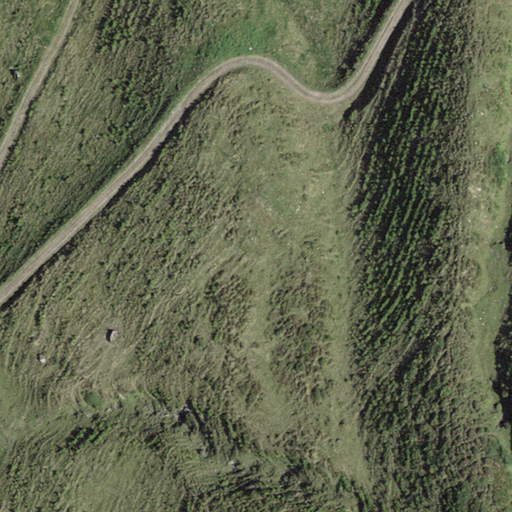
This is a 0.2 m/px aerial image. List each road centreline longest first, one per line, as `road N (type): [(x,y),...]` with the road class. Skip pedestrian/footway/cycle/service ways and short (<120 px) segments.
road 1 (track): [(404,0),(346,95),(327,106),(309,102),(256,57),(221,63),(129,172),(0,296)]
road 2 (track): [(0,155),(71,0)]
